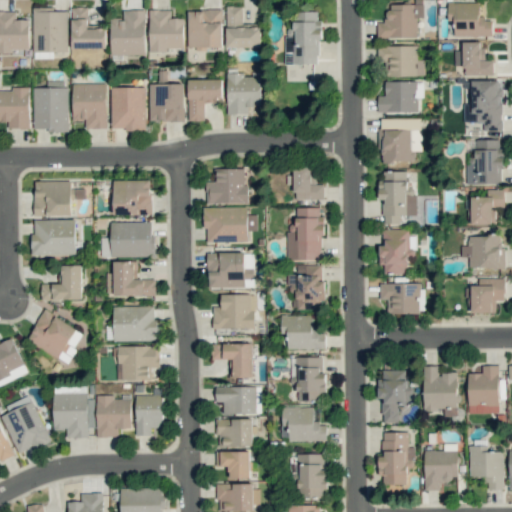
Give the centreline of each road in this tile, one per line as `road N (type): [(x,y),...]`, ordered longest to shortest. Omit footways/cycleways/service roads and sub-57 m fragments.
road 1 (residential): [(360,511),(355,0)]
road 2 (residential): [(195,511),(184,151)]
road 3 (residential): [(357,141),(0,156)]
road 4 (residential): [(195,463),(64,469),(0,496)]
road 5 (residential): [(359,339),(511,337)]
road 6 (residential): [(12,156),(13,287),(0,293)]
